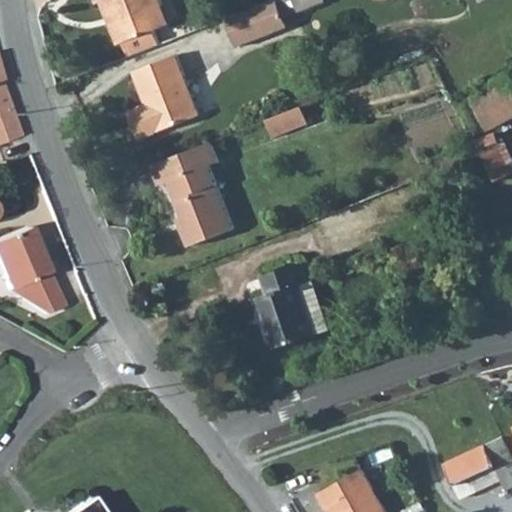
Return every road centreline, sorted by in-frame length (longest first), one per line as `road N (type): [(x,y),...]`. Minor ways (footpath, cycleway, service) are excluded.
road 1 (residential): [(140,350),(54,174),(12,34),(11,0)]
road 2 (residential): [(211,437),(463,347),(511,340)]
